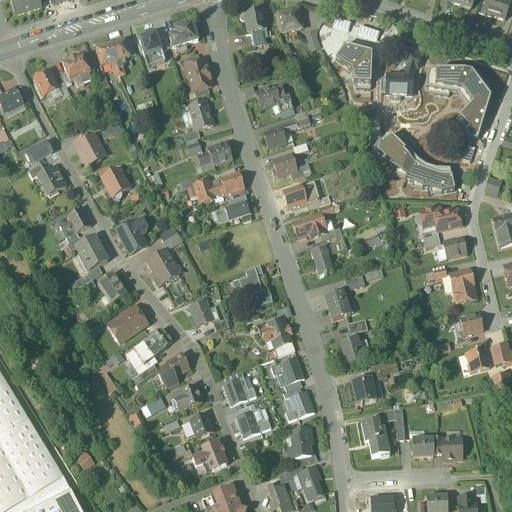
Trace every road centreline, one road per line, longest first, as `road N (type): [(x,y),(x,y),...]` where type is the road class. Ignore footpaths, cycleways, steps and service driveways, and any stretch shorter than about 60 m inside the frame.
road 1 (residential): [(3,46),(127,274),(197,360),(253,511)]
road 2 (residential): [(343,482),(319,367),(218,56),(213,0)]
road 3 (residential): [(511,79),(473,197),(492,316)]
road 4 (secondary): [(511,56),(344,0)]
road 5 (secondary): [(160,0),(3,46)]
road 6 (residential): [(343,482),(488,478)]
